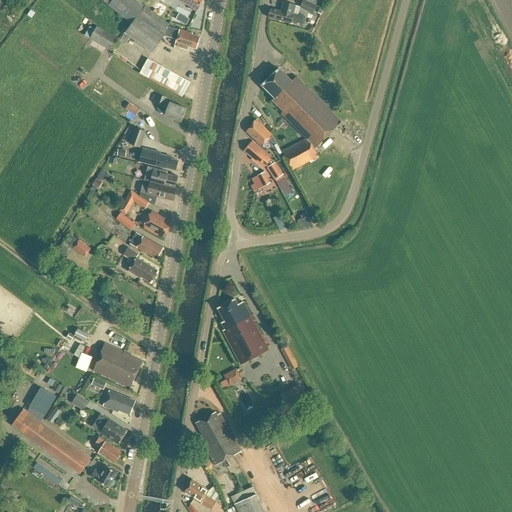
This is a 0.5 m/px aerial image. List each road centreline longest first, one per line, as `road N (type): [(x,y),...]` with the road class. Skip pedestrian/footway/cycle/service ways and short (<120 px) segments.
road 1 (tertiary): [(128,511),(220,0)]
road 2 (unclassified): [(237,239),(327,228),(342,217),(405,0)]
road 3 (unclassified): [(174,511),(219,263),(237,239)]
road 4 (unclassified): [(237,239),(229,216),(238,137),(265,0)]
road 5 (track): [(156,351),(0,237)]
